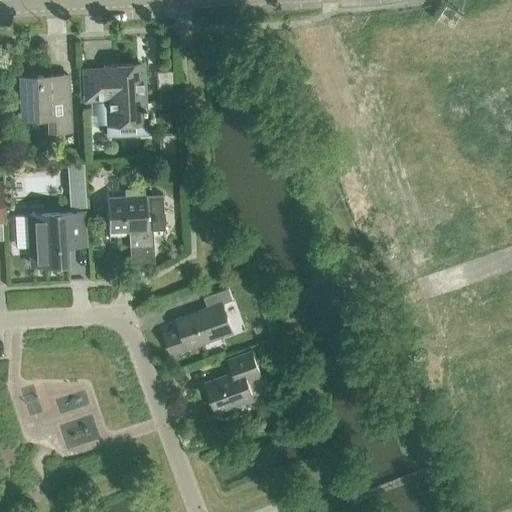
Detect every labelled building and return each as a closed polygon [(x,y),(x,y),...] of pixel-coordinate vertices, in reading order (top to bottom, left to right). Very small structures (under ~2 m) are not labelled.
[(146,134),(146,124),(143,64),(105,65),(106,71),(84,72),(85,100),(107,99),(109,135),(146,134)] [(169,88),(168,70),(155,71),(156,88),(169,88)] [(21,116),(48,114),(49,131),(71,130),(68,75),(20,77),(21,116)] [(158,133),(159,154),(175,154),(174,132),(158,133)] [(124,195),(106,196),(108,238),(128,236),(128,238),(138,238),(139,248),(152,246),(152,235),(164,234),(162,194),(145,195),(144,185),(123,186),(124,195)] [(65,263),(64,240),(83,238),(81,202),(74,202),(74,212),(28,215),(31,265),(65,263)] [(18,246),(29,245),(27,213),(16,213),(18,246)] [(207,309),(179,319),(183,328),(164,335),(171,354),(232,332),(222,304),(232,300),(228,288),(203,297),(207,309)] [(253,324),(252,329),(253,335),(258,337),(262,336),(264,331),(263,326),(258,323),(253,324)] [(247,380),(260,375),(252,351),(228,360),(233,373),(205,384),(216,412),(253,398),(247,380)] [(272,412),(291,404),(285,387),(265,394),(272,412)]
